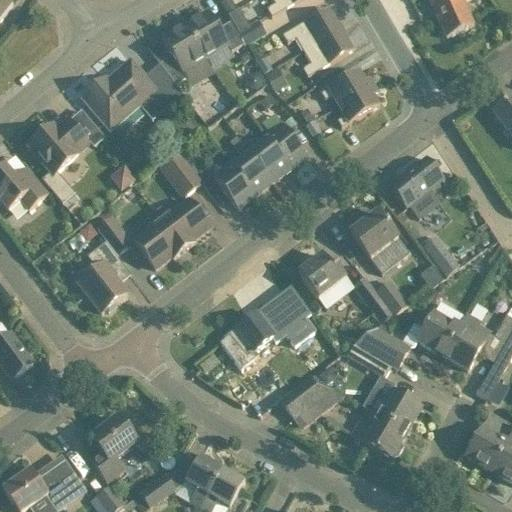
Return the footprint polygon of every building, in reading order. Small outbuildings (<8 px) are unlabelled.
[(1,0),(0,0),(0,24),(13,9),(1,0)] [(237,10),(231,0),(228,0),(222,4),(228,15),(237,10)] [(267,12),(272,20),(305,0),(270,0),(275,7),(267,12)] [(427,0),(447,41),(474,28),(463,4),(471,1),(471,0),(427,0)] [(328,11),(282,38),(288,47),(295,42),(303,55),(332,37),(341,32),(328,11)] [(209,14),(185,28),(206,62),(229,49),(232,54),(243,48),(236,35),(230,25),(219,31),(209,14)] [(258,22),(236,35),(243,48),(244,47),(245,50),(266,37),(258,22)] [(206,62),(185,28),(161,42),(172,60),(159,67),(177,87),(186,81),(192,90),(215,77),(206,62)] [(341,32),(332,37),(303,55),(310,67),(302,72),(308,80),(354,53),(341,32)] [(271,72),(265,62),(257,66),(264,77),(271,72)] [(82,102),(110,135),(158,93),(172,110),(186,98),(177,87),(159,67),(145,80),(131,63),(108,83),(106,81),(82,102)] [(277,70),(265,78),(275,95),(288,87),(277,70)] [(359,73),(320,96),(325,103),(332,99),(338,109),(374,88),(370,80),(364,83),(359,73)] [(258,88),(259,87),(259,86),(258,86),(258,85),(258,84),(257,84),(257,83),(256,83),(256,82),(255,82),(254,82),(253,82),(252,82),(251,82),(251,83),(250,83),(249,84),(249,85),(248,86),(248,87),(248,88),(249,88),(249,89),(249,90),(250,90),(250,91),(251,91),(251,92),(252,92),(253,92),(254,92),(255,92),(255,91),(256,91),(257,91),(257,90),(258,90),(258,89),(258,88)] [(344,120),(337,124),(342,131),(349,127),(380,109),(374,99),(379,96),(374,88),(338,109),(344,120)] [(260,105),(265,112),(275,105),(270,97),(260,105)] [(511,100),(493,115),(511,139),(511,100)] [(307,111),(299,115),(306,127),(314,122),(307,111)] [(291,119),(283,125),(288,132),(296,126),(291,119)] [(28,148),(54,179),(78,158),(77,156),(89,147),(68,122),(56,132),(52,128),(28,148)] [(319,135),(314,126),(308,129),(313,138),(319,135)] [(265,140),(267,143),(290,173),(307,159),(283,127),(265,140)] [(239,141),(244,149),(244,148),(273,186),(290,173),(267,143),(258,151),(251,143),(250,144),(246,136),(239,141)] [(231,166),(256,199),(273,186),(244,148),(244,149),(237,153),(243,162),(234,169),(231,166)] [(178,157),(160,170),(184,202),(201,189),(178,157)] [(389,191),(395,199),(406,213),(444,183),(427,161),(389,191)] [(256,199),(231,166),(213,179),(238,212),(256,199)] [(127,168),(110,180),(122,196),(139,183),(127,168)] [(0,203),(9,214),(21,204),(29,214),(48,197),(31,177),(20,187),(4,169),(0,172),(0,203)] [(154,215),(183,254),(194,246),(192,244),(209,231),(189,204),(169,219),(162,210),(154,215)] [(21,205),(11,215),(19,223),(29,214),(21,205)] [(174,262),(183,254),(154,215),(147,221),(154,230),(134,245),(155,272),(172,259),(174,262)] [(350,236),(356,244),(371,263),(380,274),(393,264),(406,254),(377,215),(350,236)] [(407,221),(403,215),(396,220),(401,226),(407,221)] [(131,249),(112,223),(100,233),(119,258),(131,249)] [(97,237),(89,227),(78,235),(86,245),(97,237)] [(424,250),(434,243),(428,235),(418,243),(424,250)] [(127,297),(123,292),(108,272),(120,263),(106,245),(87,259),(97,272),(78,286),(102,316),(104,315),(109,315),(117,309),(117,304),(127,297)] [(447,280),(459,270),(442,248),(430,258),(447,280)] [(326,313),(352,292),(353,290),(336,268),(332,271),(322,258),(298,276),(318,303),(326,313)] [(435,271),(424,279),(433,292),(444,284),(435,271)] [(395,320),(408,310),(390,287),(377,296),(395,320)] [(383,326),(393,319),(377,299),(369,288),(356,298),(365,309),(367,307),(383,326)] [(310,306),(316,315),(322,310),(316,302),(310,306)] [(511,310),(507,319),(494,340),(504,347),(511,333),(511,310)] [(379,332),(354,351),(390,371),(391,369),(397,373),(410,351),(412,352),(417,345),(442,359),(460,330),(434,315),(424,332),(413,326),(402,345),(379,332)] [(275,341),(258,320),(256,317),(236,332),(237,333),(221,346),(241,372),(257,360),(255,356),(275,341)] [(460,330),(442,359),(468,374),(491,335),(466,321),(460,330)] [(487,404),(511,360),(511,333),(504,347),(475,397),(487,404)] [(0,366),(12,383),(33,367),(11,337),(0,344),(0,366)] [(354,351),(352,352),(347,361),(384,382),(390,371),(354,351)] [(336,381),(329,372),(320,379),(328,388),(336,381)] [(311,381),(296,392),(280,404),(294,423),(301,418),(307,427),(343,400),(311,381)] [(377,418),(376,419),(406,436),(421,411),(391,393),(377,418)] [(343,426),(328,418),(325,425),(340,433),(343,426)] [(466,460),(491,475),(511,439),(511,429),(491,418),(483,430),(466,460)] [(370,430),(359,424),(351,438),(376,452),(375,454),(377,455),(378,454),(392,462),(406,436),(376,419),(370,430)] [(91,465),(103,480),(106,485),(124,472),(116,462),(136,446),(118,422),(91,442),(102,456),(91,465)] [(511,439),(491,475),(511,486),(511,439)] [(175,465),(175,464),(174,463),(174,462),(173,461),(173,460),(172,460),(171,459),(170,459),(170,458),(169,458),(168,458),(167,458),(166,458),(165,458),(164,458),(164,459),(163,459),(162,460),(161,460),(161,461),(160,462),(160,463),(159,464),(159,465),(159,466),(159,467),(160,468),(160,469),(160,470),(161,470),(161,471),(162,471),(162,472),(163,472),(163,473),(164,473),(165,473),(166,473),(167,473),(168,473),(169,473),(170,473),(171,472),(172,472),(172,471),(173,471),(173,470),(174,469),(174,468),(175,467),(175,466),(175,465)] [(197,493),(189,506),(200,511),(222,473),(200,460),(185,486),(197,493)] [(30,474),(3,493),(16,511),(28,511),(44,501),(51,511),(62,511),(79,500),(57,469),(37,483),(30,474)] [(200,511),(245,511),(251,504),(239,497),(245,486),(222,473),(200,511)] [(174,494),(173,493),(164,481),(133,505),(138,511),(147,511),(149,511),(174,494)] [(120,511),(124,510),(110,491),(97,500),(106,511),(120,511)]
